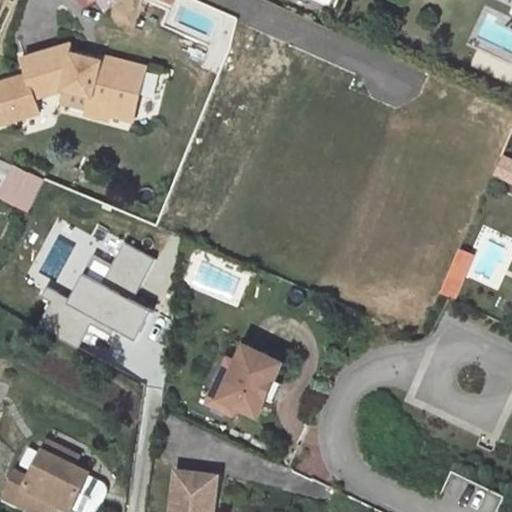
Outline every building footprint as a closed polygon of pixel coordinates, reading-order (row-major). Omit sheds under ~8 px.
[(113,64),(73,55),(71,46),(24,60),(29,76),(0,84),(0,124),(39,113),(35,98),(65,89),(92,96),(89,109),(88,114),(110,120),(111,115),(133,121),(147,68),(114,60),(113,64)] [(89,109),(92,96),(65,89),(62,102),(89,109)] [(494,174),(511,183),(511,158),(503,155),(494,174)] [(29,212),(45,179),(17,166),(0,198),(29,212)] [(174,312),(156,309),(152,337),(170,339),(174,312)] [(284,363),(247,345),(238,363),(221,399),(237,407),(258,417),(266,399),(275,381),(284,363)] [(221,399),(238,363),(229,359),(208,404),(232,415),(237,407),(221,399)] [(273,402),(282,384),(275,381),(266,399),(273,402)] [(50,442),(45,451),(75,465),(79,456),(50,442)] [(4,500),(27,511),(51,511),(56,503),(72,510),(90,473),(45,451),(32,478),(18,472),(4,500)] [(214,511),(219,476),(178,470),(172,511),(214,511)]
